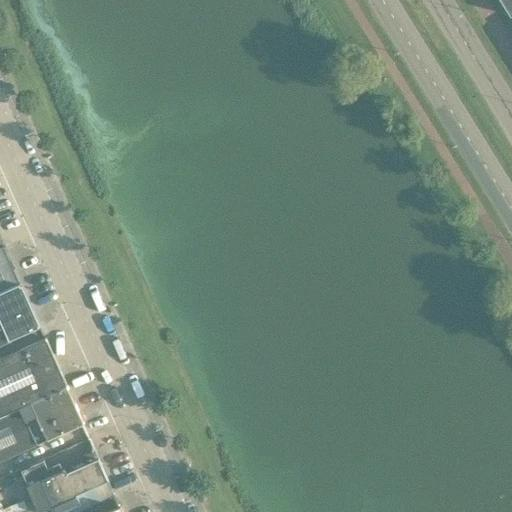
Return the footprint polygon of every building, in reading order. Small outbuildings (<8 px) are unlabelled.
[(511,0),(501,0),(511,16),(511,14),(511,0)] [(5,246),(0,248),(0,291),(20,283),(13,268),(14,268),(5,246)] [(20,283),(0,291),(0,344),(39,327),(20,283)] [(0,416),(68,386),(45,337),(0,357),(0,416)] [(0,460),(84,423),(68,386),(0,416),(0,460)] [(77,494),(108,480),(98,458),(66,472),(65,469),(63,470),(56,454),(21,469),(28,485),(28,486),(39,511),(52,505),(54,511),(60,511),(81,503),(77,494)]
